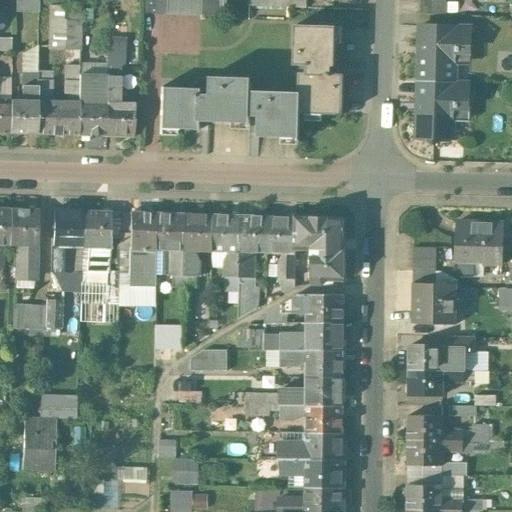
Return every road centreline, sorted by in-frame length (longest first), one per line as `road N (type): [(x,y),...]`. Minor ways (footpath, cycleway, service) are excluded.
road 1 (residential): [(376,177),(0,172)]
road 2 (residential): [(373,511),(376,177)]
road 3 (residential): [(376,177),(384,0)]
road 4 (residential): [(511,183),(376,177)]
